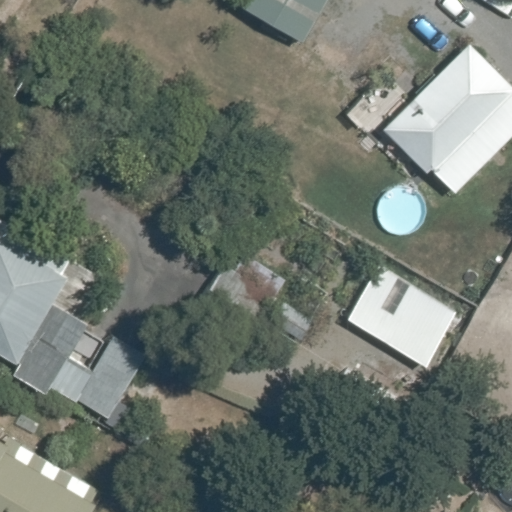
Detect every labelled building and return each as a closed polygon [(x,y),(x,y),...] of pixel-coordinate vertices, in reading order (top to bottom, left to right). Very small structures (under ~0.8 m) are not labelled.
[(237,0),(236,3),(300,41),(324,0),(237,0)] [(431,169),(452,190),(511,130),(511,88),(466,43),(381,128),(426,174),(431,169)] [(0,355),(11,362),(13,359),(17,361),(9,374),(42,393),(47,385),(72,399),(74,395),(103,411),(138,350),(110,334),(90,369),(65,355),(82,324),(43,302),(57,278),(50,274),(58,259),(29,243),(33,237),(0,218),(0,355)] [(451,431),(428,469),(469,493),(492,454),(451,431)] [(0,511),(86,511),(99,490),(1,434),(0,435),(0,511)] [(452,511),(455,507),(414,479),(391,511),(452,511)]
